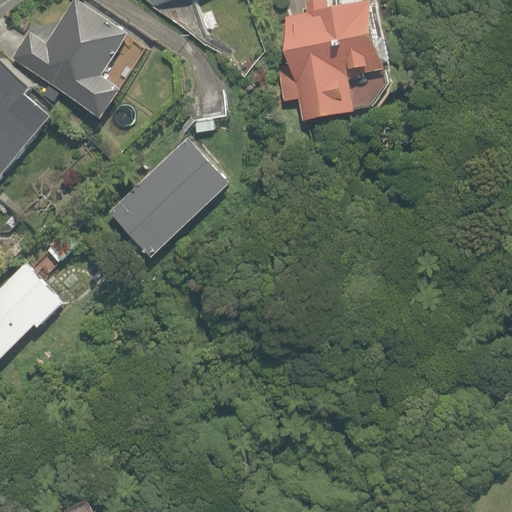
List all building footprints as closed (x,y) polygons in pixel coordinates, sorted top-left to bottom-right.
[(16,58),(108,118),(128,88),(107,75),(134,33),(83,0),(78,0),(52,42),(34,31),(16,58)] [(303,97),(307,121),(363,112),(358,80),(370,78),(369,73),(394,69),(393,62),(397,62),(393,37),(385,38),(379,1),(381,1),(380,0),(339,0),(341,10),(334,11),(332,0),(319,0),(309,2),(311,13),(290,16),(297,64),(282,66),(287,100),(303,97)] [(0,186),(58,117),(32,95),(36,89),(0,59),(0,186)] [(189,92),(189,121),(234,121),(234,92),(189,92)] [(115,212),(158,257),(236,183),(193,137),(115,212)] [(0,288),(0,349),(9,358),(42,324),(45,326),(70,300),(28,260),(0,288)]
